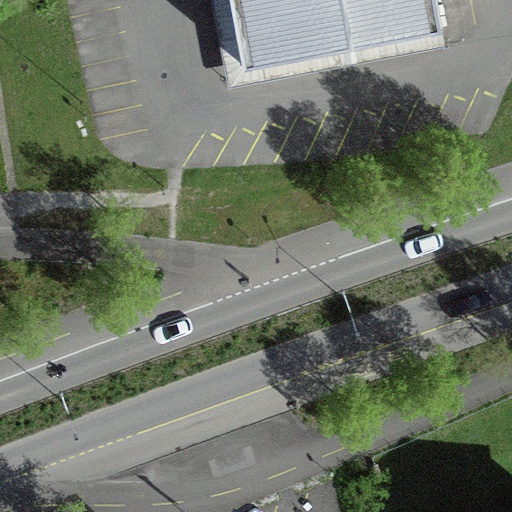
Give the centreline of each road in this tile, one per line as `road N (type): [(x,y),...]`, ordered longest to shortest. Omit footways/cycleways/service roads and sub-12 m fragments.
road 1 (primary): [(0,468),(511,283)]
road 2 (primary): [(511,217),(0,398)]
